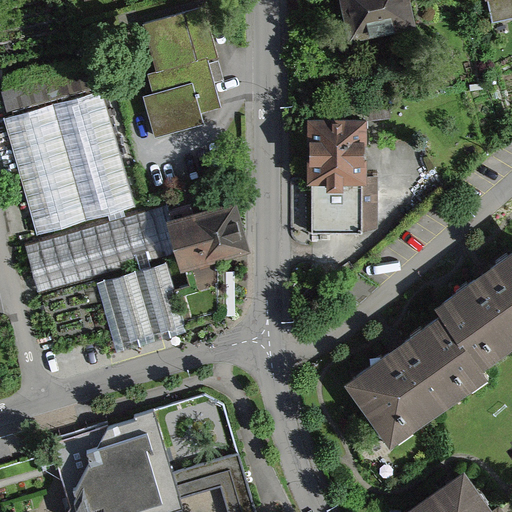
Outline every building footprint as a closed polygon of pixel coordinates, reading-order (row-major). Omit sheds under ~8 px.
[(421,0),(351,0),(360,41),(428,26),(421,0)] [(511,0),(490,0),(494,23),(511,19),(511,0)] [(208,5),(145,22),(160,77),(144,82),(159,135),(206,122),(203,111),(218,107),(204,58),(221,53),(208,5)] [(95,67),(6,94),(13,116),(102,89),(95,67)] [(106,92),(9,120),(42,234),(139,205),(106,92)] [(378,119),(320,118),(318,229),(377,230),(378,119)] [(238,201),(173,221),(183,255),(172,258),(192,330),(235,319),(233,255),(253,249),(238,201)] [(169,208),(27,248),(40,295),(114,274),(133,343),(189,327),(169,257),(182,253),(169,208)] [(511,255),(445,303),(451,311),(491,367),(511,351),(511,255)] [(451,311),(354,381),(399,445),(497,375),(491,367),(451,311)] [(153,417),(105,430),(80,492),(85,511),(160,511),(178,507),(153,417)] [(509,511),(476,465),(410,511),(509,511)]
